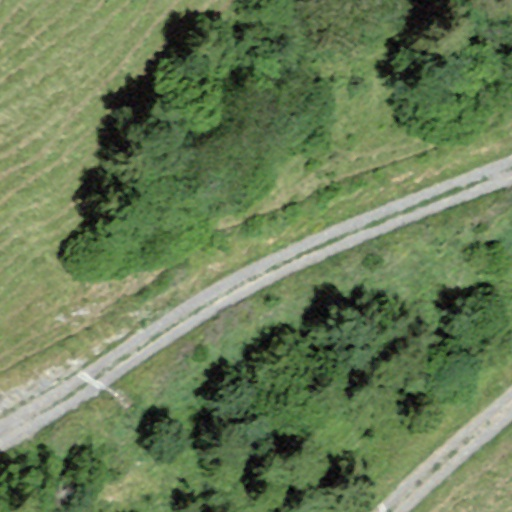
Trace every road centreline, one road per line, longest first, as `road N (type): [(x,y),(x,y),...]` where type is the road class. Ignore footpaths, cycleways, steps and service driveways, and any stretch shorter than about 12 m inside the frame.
road 1 (track): [(511,170),(270,269),(0,436)]
road 2 (track): [(395,511),(511,405)]
